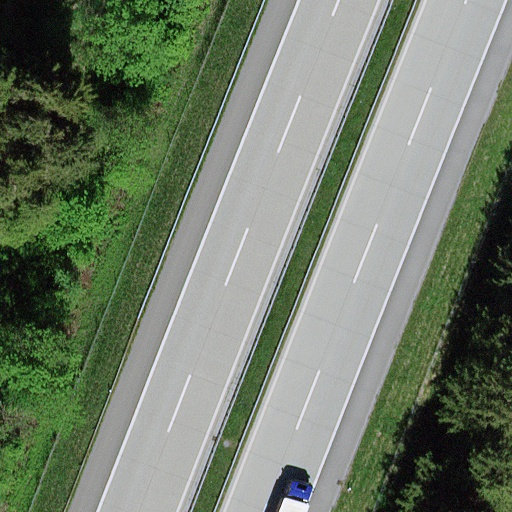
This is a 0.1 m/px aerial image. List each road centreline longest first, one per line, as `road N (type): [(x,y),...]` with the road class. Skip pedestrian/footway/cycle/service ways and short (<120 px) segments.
road 1 (motorway): [(337,0),(142,511)]
road 2 (motorway): [(273,511),(461,0)]
